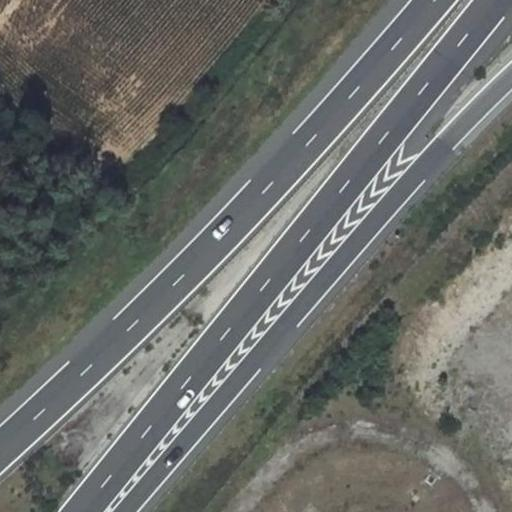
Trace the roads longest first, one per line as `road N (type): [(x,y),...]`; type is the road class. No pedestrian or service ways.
road 1 (motorway): [(81,511),(497,0)]
road 2 (motorway): [(435,0),(155,306),(0,449)]
road 3 (motorway): [(120,511),(511,75)]
